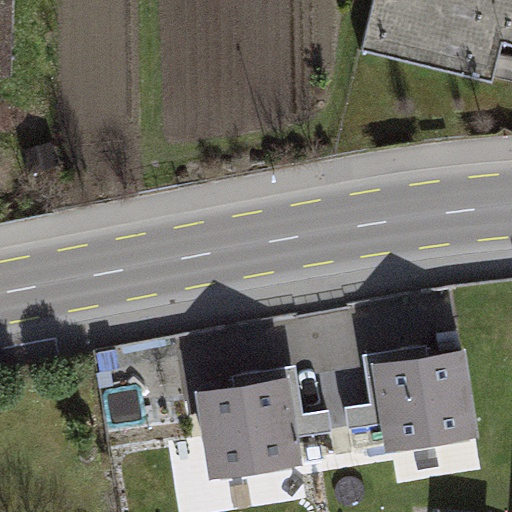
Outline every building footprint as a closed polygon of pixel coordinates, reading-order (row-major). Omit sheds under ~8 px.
[(9,0),(0,0),(0,72),(7,73),(9,0)] [(511,0),(375,0),(363,53),(494,85),(502,51),(504,43),(511,44),(511,0)] [(465,350),(379,363),(392,448),(478,435),(465,350)] [(290,379),(199,394),(212,477),(304,462),(290,379)] [(282,501),(281,483),(186,486),(186,505),(282,501)]
